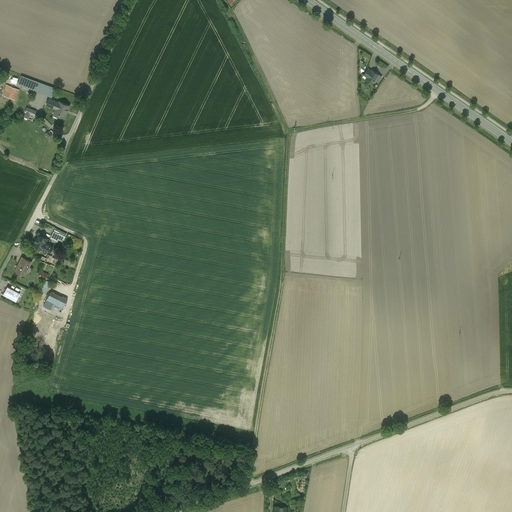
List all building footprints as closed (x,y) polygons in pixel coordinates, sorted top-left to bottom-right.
[(381,76),(372,70),(371,71),(367,69),(363,74),(367,77),(365,80),(371,84),(375,80),(377,82),(381,76)] [(37,82),(21,76),(18,83),(34,90),(37,82)] [(55,88),(37,82),(34,90),(46,95),(46,94),(49,88),(54,90),(55,88)] [(19,90),(6,85),(2,95),(14,99),(19,90)] [(54,90),(49,88),(46,94),(52,97),(54,90)] [(59,102),(49,98),(46,105),(56,109),(54,113),(64,118),(69,105),(59,101),(59,102)] [(36,111),(26,107),(25,111),(26,112),(24,116),(28,118),(29,113),(34,115),(36,111)] [(58,234),(53,231),(52,235),(59,238),(58,239),(63,241),(65,236),(59,233),(58,234)] [(47,238),(43,237),(43,236),(39,234),(37,237),(36,237),(34,241),(35,241),(34,245),(42,249),(47,251),(50,245),(45,242),(47,238)] [(32,261),(22,256),(15,271),(25,275),(32,261)] [(19,294),(7,288),(3,295),(15,301),(19,294)] [(64,298),(51,291),(47,299),(55,303),(61,306),(64,298)]
